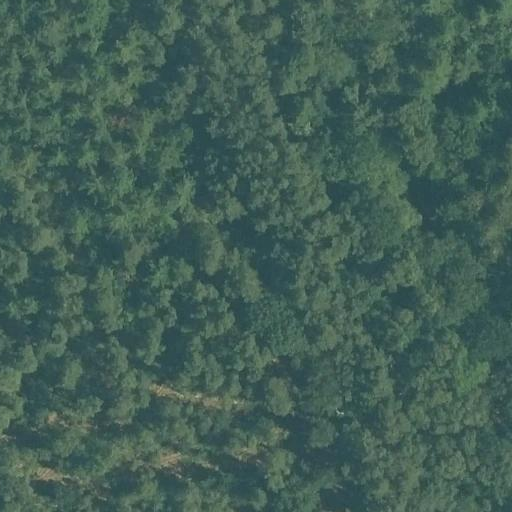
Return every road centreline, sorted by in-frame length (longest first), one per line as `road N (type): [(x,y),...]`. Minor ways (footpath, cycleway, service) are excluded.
road 1 (track): [(386,109),(511,434)]
road 2 (track): [(386,109),(511,51)]
